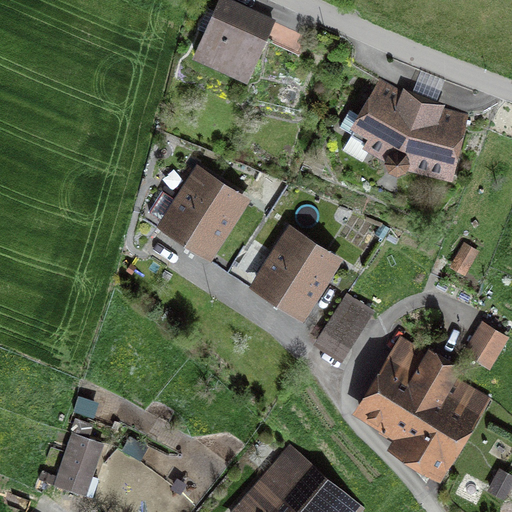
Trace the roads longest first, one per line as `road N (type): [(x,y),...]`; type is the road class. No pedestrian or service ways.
road 1 (residential): [(430,511),(357,431),(311,363),(162,255)]
road 2 (residential): [(297,0),(511,87)]
